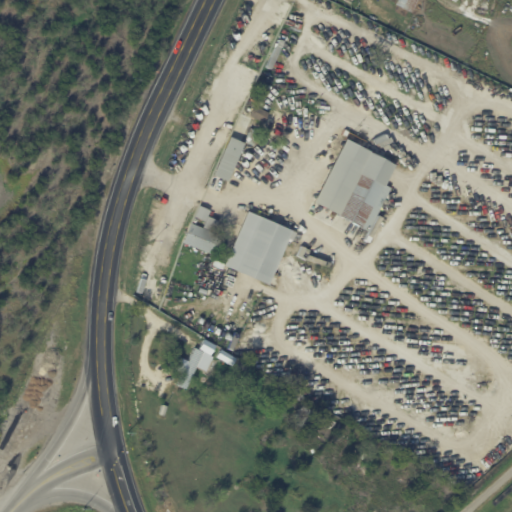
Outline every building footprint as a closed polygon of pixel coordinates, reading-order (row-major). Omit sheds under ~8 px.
[(417,0),(416,1),(410,14),(402,10),(405,4),(401,2),(401,0),(417,0)] [(300,22),(306,25),(285,66),(277,62),(297,20),(300,22)] [(392,76),(389,81),(399,86),(392,99),(382,94),(370,116),(355,109),(377,67),(392,75),(392,76)] [(326,92),(334,79),(341,83),(333,96),(326,92)] [(309,82),(313,85),(309,90),(305,87),(309,82)] [(305,90),(312,95),(310,99),(302,94),(305,90)] [(229,135),(248,95),(255,99),(244,124),(252,128),(250,131),(258,135),(252,147),(236,140),(237,139),(229,135)] [(251,146),(266,112),(251,105),(236,140),(251,146)] [(469,122),(461,139),(450,164),(443,161),(454,136),(453,136),(462,118),(469,122)] [(241,143),(226,137),(210,176),(224,182),(241,143)] [(309,204),(342,141),(367,153),(366,154),(390,167),(381,186),(389,190),(376,215),(375,215),(365,233),(309,204)] [(497,153),(502,156),(484,188),(476,184),(494,152),(497,153)] [(193,218),(204,221),(201,228),(213,232),(216,221),(206,217),(208,210),(196,206),(193,218)] [(242,217),(286,235),(269,277),(259,273),(261,268),(241,259),(240,261),(226,255),(242,217)] [(189,224),(216,236),(214,240),(220,243),(215,253),(210,251),(208,255),(181,243),(189,224)] [(298,259),(305,245),(310,247),(308,251),(313,253),(309,263),(305,261),(305,262),(298,259)] [(210,260),(222,265),(220,272),(207,267),(210,260)] [(209,356),(201,372),(195,369),(184,390),(176,386),(181,374),(176,372),(180,363),(186,366),(194,349),(209,356)] [(233,364),(225,360),(228,355),(236,360),(233,364)] [(246,367),(243,372),(236,367),(240,363),(246,367)] [(297,394),(304,399),(301,404),(294,399),(297,394)] [(156,415),(159,405),(166,407),(163,417),(156,415)] [(314,414),(304,431),(291,424),(301,407),(314,414)]
